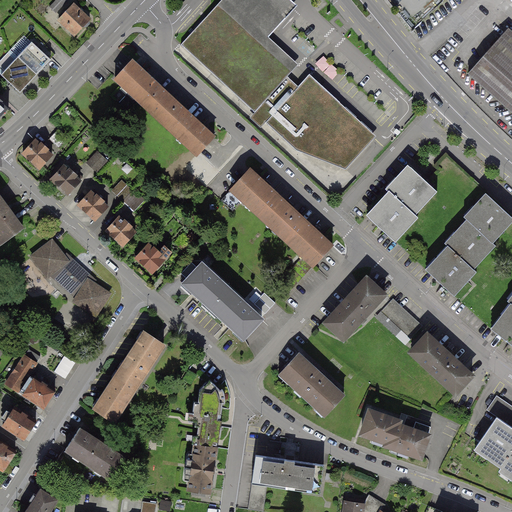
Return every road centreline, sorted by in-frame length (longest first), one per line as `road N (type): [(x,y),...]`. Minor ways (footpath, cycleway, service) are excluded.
road 1 (residential): [(332,218),(172,71),(163,26),(143,2)]
road 2 (residential): [(249,400),(353,455),(503,511)]
road 3 (residential): [(141,285),(0,504)]
road 4 (residential): [(511,375),(361,244)]
road 5 (residential): [(141,285),(0,153)]
road 6 (unclassified): [(361,244),(242,382)]
road 7 (secondary): [(120,26),(0,145)]
road 8 (residential): [(443,98),(332,218)]
road 9 (residential): [(141,285),(242,382)]
